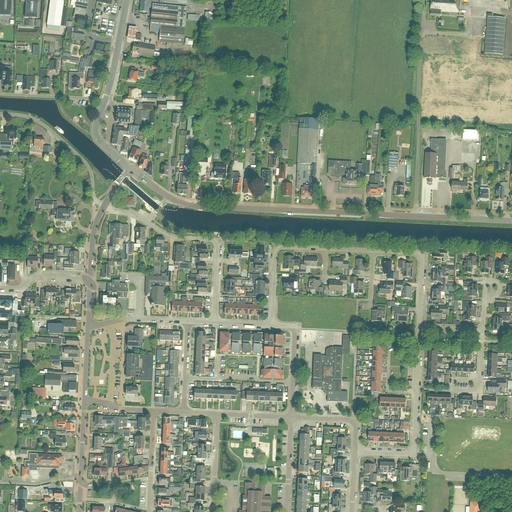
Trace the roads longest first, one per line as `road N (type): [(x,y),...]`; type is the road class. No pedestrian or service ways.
road 1 (tertiary): [(414,216),(188,205),(130,168)]
road 2 (residential): [(414,216),(423,0)]
road 3 (residential): [(104,205),(175,237),(214,241),(214,323)]
road 4 (unclassified): [(104,205),(92,196),(85,163),(47,128),(0,114)]
road 5 (residential): [(325,248),(277,250),(271,325)]
road 6 (residential): [(418,327),(421,253),(373,250)]
